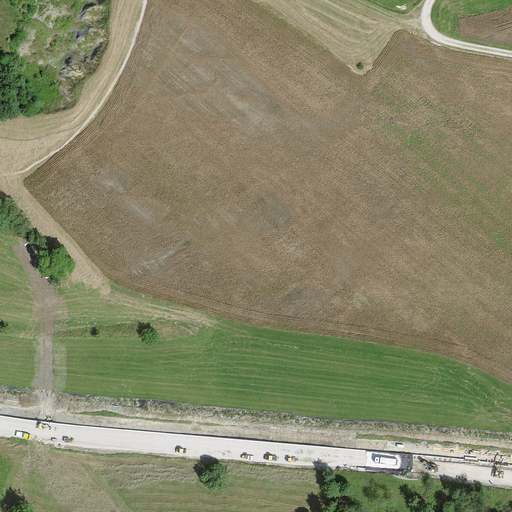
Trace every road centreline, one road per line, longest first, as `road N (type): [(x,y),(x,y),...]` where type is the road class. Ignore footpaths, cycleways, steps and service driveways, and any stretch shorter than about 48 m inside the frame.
road 1 (tertiary): [(0,427),(511,480)]
road 2 (track): [(0,321),(48,329),(158,321)]
